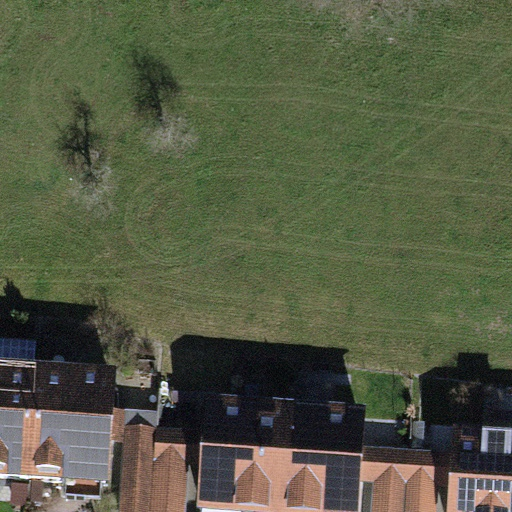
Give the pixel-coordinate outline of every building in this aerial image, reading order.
[(36,372),(0,369),(0,483),(29,485),(36,372)] [(117,377),(36,372),(29,485),(108,491),(112,446),(114,414),(117,377)] [(280,511),(287,410),(205,404),(203,434),(200,471),(196,511),(280,511)] [(366,415),(287,410),(280,511),(359,511),(361,489),(364,451),(366,415)] [(158,417),(114,414),(112,446),(126,447),(121,511),(185,511),(188,470),(200,471),(203,434),(157,431),(158,417)] [(511,511),(511,439),(454,436),(453,457),(450,491),(448,511),(511,511)] [(453,457),(364,451),(361,489),(374,489),(372,511),(438,511),(440,491),(450,491),(453,457)]
